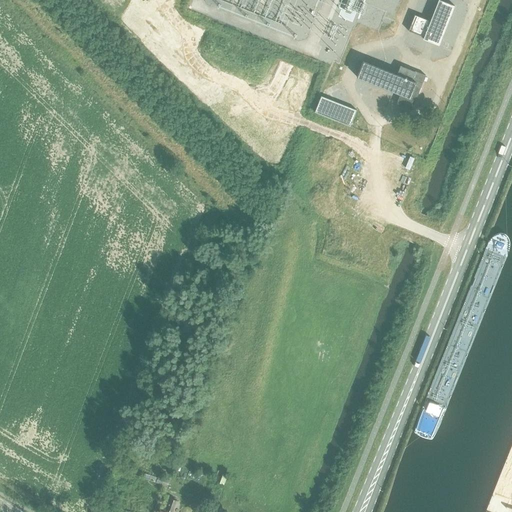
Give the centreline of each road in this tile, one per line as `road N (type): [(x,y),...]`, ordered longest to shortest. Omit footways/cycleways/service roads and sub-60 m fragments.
road 1 (primary): [(362,511),(511,135)]
road 2 (track): [(17,0),(245,222)]
